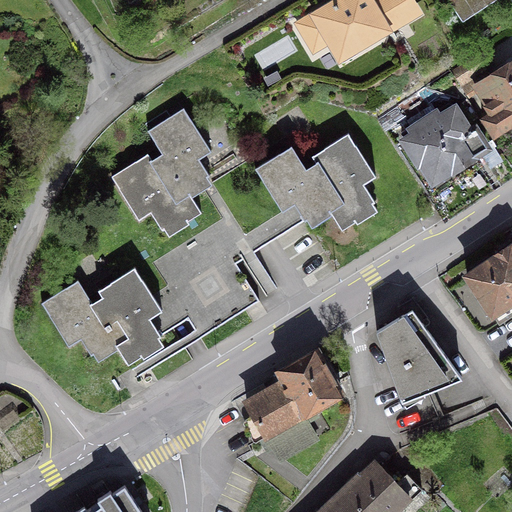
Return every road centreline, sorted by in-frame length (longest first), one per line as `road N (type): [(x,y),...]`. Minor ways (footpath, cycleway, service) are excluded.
road 1 (residential): [(0,323),(46,172),(119,91),(283,0)]
road 2 (residential): [(337,310),(365,387),(370,431),(296,511)]
road 3 (residential): [(337,310),(156,416)]
road 4 (residential): [(406,264),(511,402)]
road 5 (residential): [(511,196),(406,264)]
road 6 (residential): [(0,373),(39,392),(92,451)]
